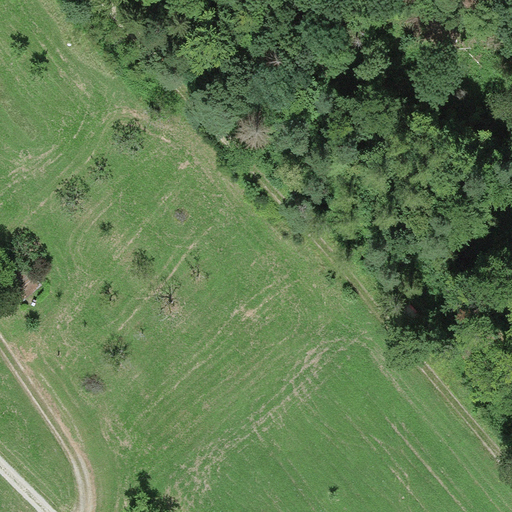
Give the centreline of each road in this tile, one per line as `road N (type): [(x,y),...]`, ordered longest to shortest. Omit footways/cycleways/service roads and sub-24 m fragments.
road 1 (track): [(99,0),(511,471)]
road 2 (track): [(0,350),(73,465),(80,511)]
